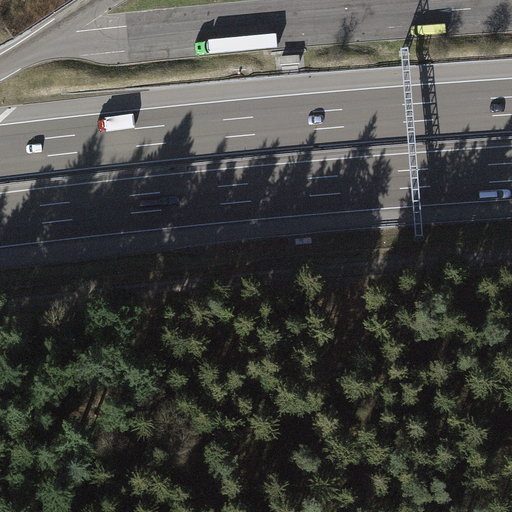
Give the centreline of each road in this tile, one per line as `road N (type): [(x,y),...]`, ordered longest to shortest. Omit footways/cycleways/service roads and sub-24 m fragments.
road 1 (track): [(0,303),(511,255)]
road 2 (motorway): [(511,105),(0,152)]
road 3 (motorway): [(0,220),(511,173)]
